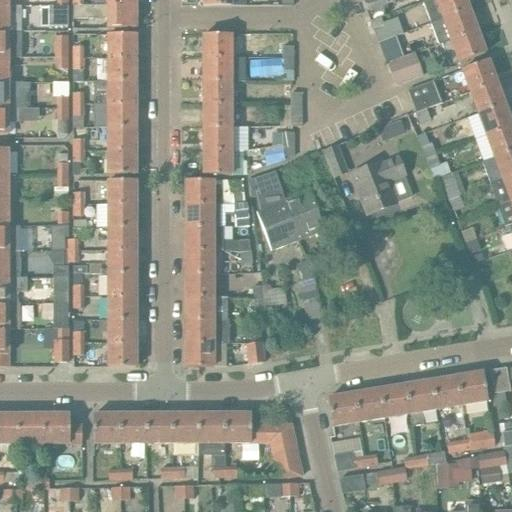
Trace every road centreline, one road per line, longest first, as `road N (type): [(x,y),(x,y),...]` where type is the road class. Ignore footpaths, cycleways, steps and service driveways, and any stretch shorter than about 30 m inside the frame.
road 1 (residential): [(166,0),(167,390)]
road 2 (residential): [(511,344),(302,379)]
road 3 (residential): [(167,390),(0,392)]
road 4 (residential): [(302,379),(235,391),(167,390)]
road 5 (residential): [(332,511),(302,379)]
